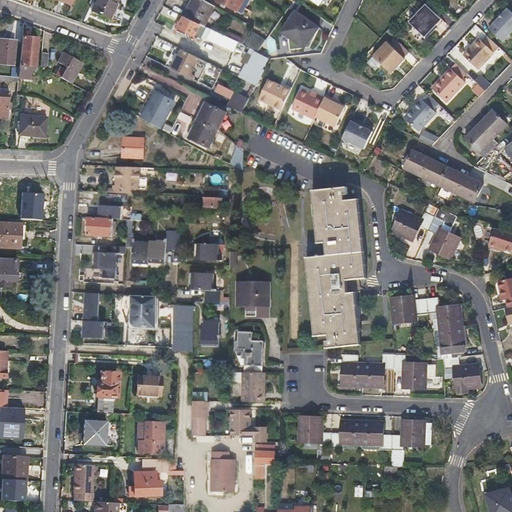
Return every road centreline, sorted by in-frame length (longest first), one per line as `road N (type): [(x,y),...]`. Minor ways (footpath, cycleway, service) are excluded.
road 1 (residential): [(480,421),(501,391),(479,299),(455,281),(384,262),(374,201),(362,181),(320,177),(257,148)]
road 2 (residential): [(75,163),(51,511)]
road 3 (residential): [(484,0),(393,99),(323,71),(355,0)]
road 4 (residential): [(306,370),(306,400),(439,407),(480,421)]
road 5 (residential): [(0,2),(127,48)]
road 6 (residential): [(127,48),(75,163)]
